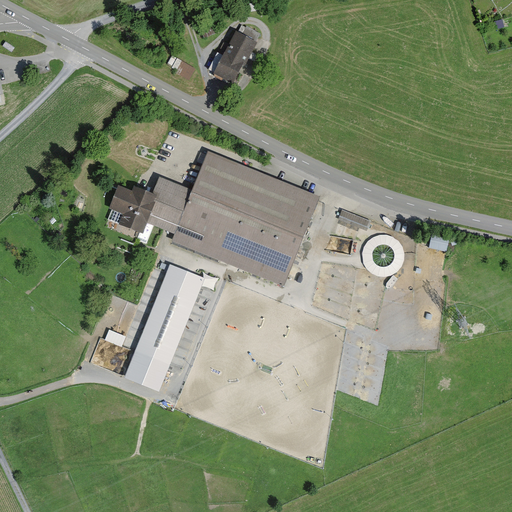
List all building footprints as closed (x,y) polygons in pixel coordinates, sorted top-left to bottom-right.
[(259,44),(239,33),(216,75),(237,86),(259,44)] [(196,70),(185,64),(179,75),(189,81),(196,70)] [(320,198),(211,156),(197,194),(164,181),(158,195),(139,187),(136,194),(121,187),(111,211),(124,216),(121,225),(147,235),(151,226),(176,235),(173,243),(286,286),(320,198)] [(344,206),(340,217),(368,229),(373,218),(344,206)] [(398,241),(392,237),(385,235),(378,236),(371,239),(366,244),(363,250),(362,257),(363,264),(366,270),(371,275),(378,278),(385,278),(392,277),(398,273),(402,267),(405,260),(405,253),(402,247),(398,241)] [(433,235),(432,247),(450,248),(451,237),(433,235)] [(206,279),(171,265),(126,380),(161,393),(206,279)] [(111,327),(107,337),(124,344),(128,333),(111,327)]
